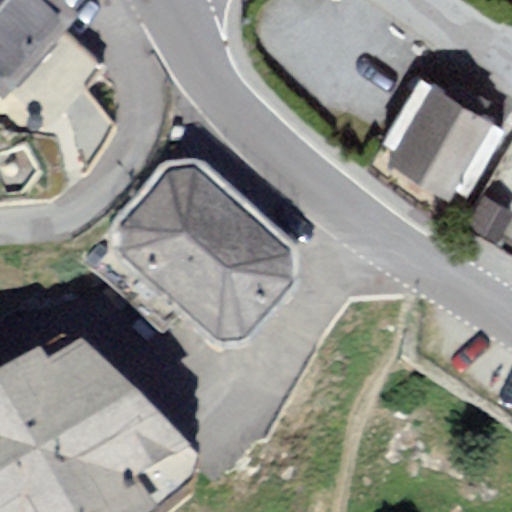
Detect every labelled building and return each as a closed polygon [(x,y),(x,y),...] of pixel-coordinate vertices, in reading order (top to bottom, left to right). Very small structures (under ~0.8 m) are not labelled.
[(0,0),(0,83),(11,95),(59,49),(75,34),(42,0),(0,0)] [(486,120),(431,89),(391,158),(446,189),(486,120)] [(511,149),(468,226),(511,251),(511,149)] [(183,174),(176,182),(116,246),(230,351),(296,279),(183,174)] [(187,495),(102,351),(54,380),(46,366),(0,392),(0,511),(159,511),(187,495)]
